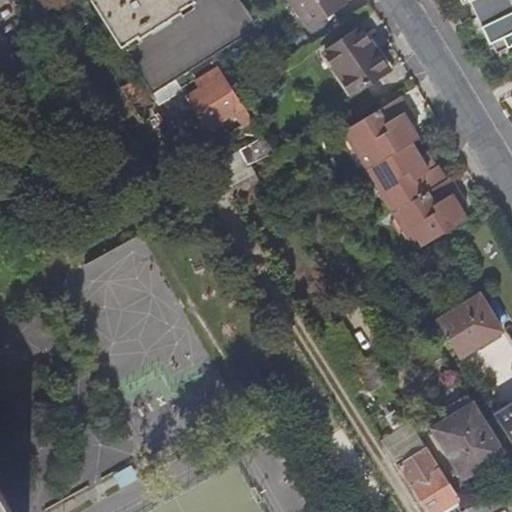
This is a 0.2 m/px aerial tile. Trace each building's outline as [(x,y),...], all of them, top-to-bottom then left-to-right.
[(74,0),(86,19),(97,12),(89,0),(74,0)] [(192,0),(92,0),(121,47),(139,36),(140,38),(181,13),(179,10),(193,1),(192,0)] [(286,0),(316,43),(340,26),(332,14),(345,5),(342,0),(286,0)] [(511,56),(511,0),(460,0),(488,58),(503,50),(507,59),(511,56)] [(351,95),(387,71),(359,29),(323,54),(351,95)] [(210,57),(189,71),(197,82),(213,71),(214,72),(218,69),(210,57)] [(92,67),(79,75),(89,92),(102,83),(92,67)] [(242,106),(222,75),(186,98),(206,129),(212,125),(242,106)] [(152,96),(149,91),(145,94),(136,80),(102,101),(123,134),(127,131),(134,142),(150,132),(159,146),(172,138),(155,111),(159,108),(158,106),(152,96)] [(175,81),(152,96),(158,106),(181,90),(175,81)] [(400,98),(379,111),(403,149),(411,144),(418,140),(408,124),(403,116),(409,112),(400,98)] [(242,106),(212,125),(215,130),(238,115),(245,110),(242,106)] [(245,110),(238,115),(241,121),(237,124),(239,128),(240,127),(245,135),(232,143),(238,153),(240,151),(247,161),(251,167),(273,153),(245,110)] [(403,149),(379,111),(344,133),(367,171),(403,149)] [(414,120),(409,112),(403,116),(408,124),(414,120)] [(367,171),(393,214),(445,183),(437,169),(429,175),(420,160),(411,144),(403,149),(367,171)] [(428,155),(420,160),(429,175),(437,169),(428,155)] [(251,167),(247,161),(216,180),(225,194),(255,174),(251,167)] [(255,174),(225,194),(231,203),(261,184),(255,174)] [(416,252),(453,229),(467,221),(457,206),(452,198),(458,194),(449,180),(445,183),(393,214),(416,252)] [(452,198),(457,206),(463,202),(458,194),(452,198)] [(435,323),(458,359),(500,333),(478,297),(435,323)] [(369,393),(385,384),(370,359),(364,362),(340,323),(317,338),(342,377),(354,370),(369,393)] [(463,479),(503,455),(467,396),(442,411),(448,420),(432,430),(463,479)] [(511,405),(494,416),(511,444),(511,405)] [(439,511),(458,501),(426,449),(405,462),(402,458),(396,462),(426,511),(439,511)] [(10,511),(0,492),(0,511),(10,511)]
